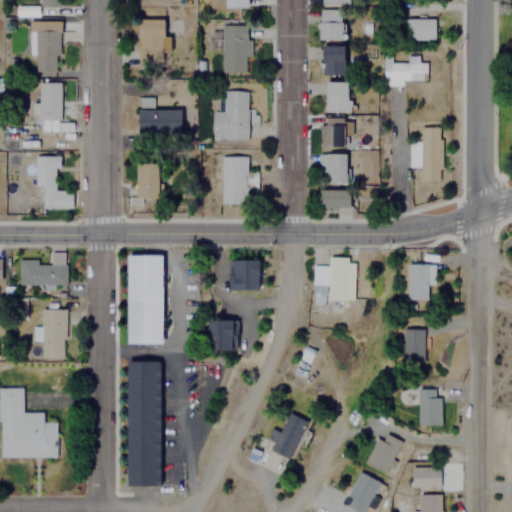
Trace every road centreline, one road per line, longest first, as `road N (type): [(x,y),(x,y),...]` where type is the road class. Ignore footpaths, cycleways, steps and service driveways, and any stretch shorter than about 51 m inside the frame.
road 1 (tertiary): [(0,232),(394,230),(511,198)]
road 2 (tertiary): [(476,511),(477,0)]
road 3 (residential): [(102,0),(103,511)]
road 4 (residential): [(290,231),(286,301),(266,358),(186,511)]
road 5 (residential): [(290,231),(290,0)]
